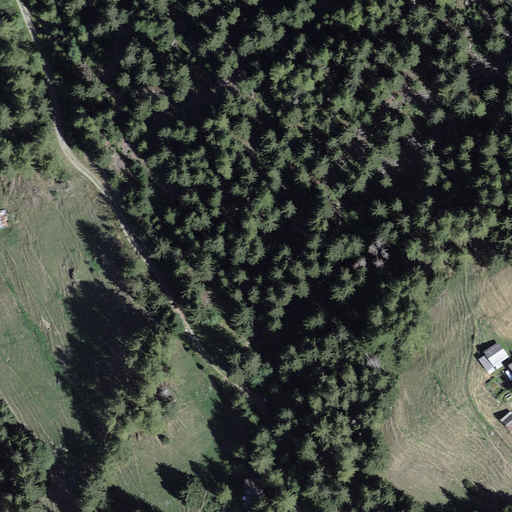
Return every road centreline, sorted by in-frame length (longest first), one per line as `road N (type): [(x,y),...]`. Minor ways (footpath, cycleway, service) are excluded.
road 1 (track): [(222,372),(114,204),(66,150),(20,0)]
road 2 (track): [(304,511),(260,403),(222,372)]
